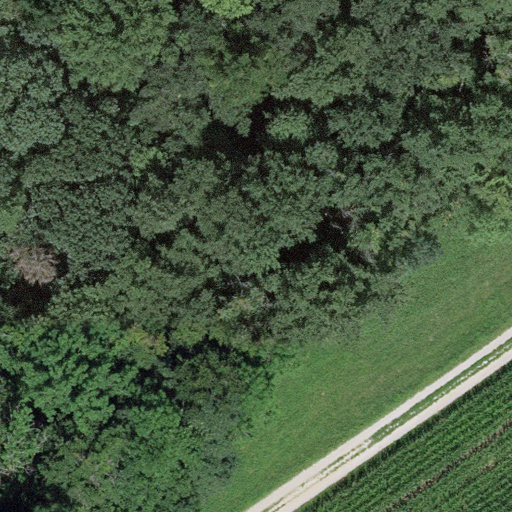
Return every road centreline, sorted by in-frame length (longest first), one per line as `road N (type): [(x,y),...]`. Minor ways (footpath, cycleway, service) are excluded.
road 1 (track): [(0,331),(22,365),(87,237),(285,52)]
road 2 (track): [(254,511),(511,322)]
road 3 (track): [(22,365),(6,511)]
